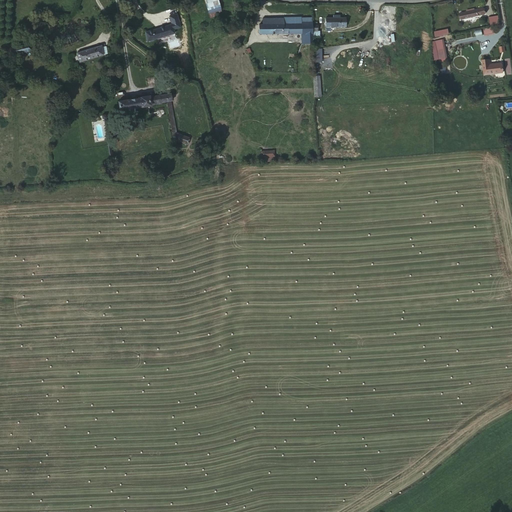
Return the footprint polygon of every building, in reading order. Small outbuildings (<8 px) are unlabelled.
[(486,12),(484,6),(461,11),(462,17),(486,12)] [(424,9),(409,12),(409,16),(412,16),(412,18),(425,16),(424,9)] [(333,17),(323,17),(323,24),(347,24),(347,16),(342,16),(342,13),(334,13),(333,17)] [(303,21),(302,14),(284,15),(284,16),(285,23),(303,22),(303,21)] [(491,23),(500,21),(498,14),(490,16),(491,23)] [(263,16),(263,24),(285,23),(284,16),(263,16)] [(313,22),(313,20),(303,21),(303,22),(285,23),(263,24),(260,24),(261,32),(304,30),(305,41),(315,41),(315,29),(314,29),(313,22)] [(177,32),(175,24),(154,30),(157,39),(177,32)] [(157,39),(154,30),(148,32),(150,40),(157,39)] [(448,61),(444,40),(436,41),(437,50),(433,51),(435,63),(448,61)] [(13,55),(36,48),(34,41),(11,49),(13,55)] [(102,45),(78,53),(81,62),(105,55),(102,45)] [(489,57),(482,59),(486,74),(505,70),(502,60),(491,62),(489,57)] [(178,98),(176,91),(164,94),(164,92),(142,96),(142,94),(135,95),(136,98),(122,101),(124,111),(156,105),(156,103),(172,100),(181,144),(196,144),(195,138),(184,137),(176,99),(178,98)]
